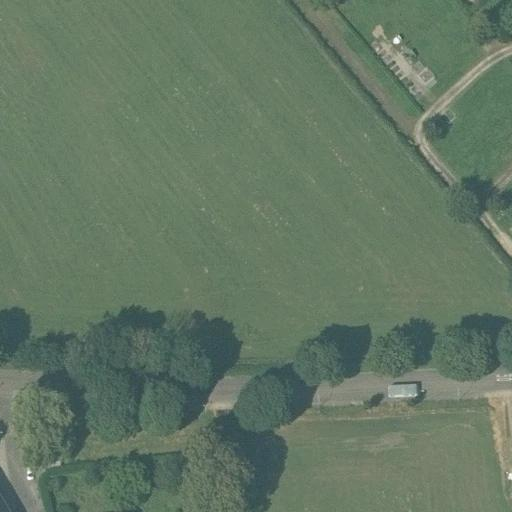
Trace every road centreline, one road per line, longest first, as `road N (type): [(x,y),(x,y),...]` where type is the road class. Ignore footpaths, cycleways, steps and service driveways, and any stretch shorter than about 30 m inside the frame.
road 1 (residential): [(511,378),(217,392),(2,383)]
road 2 (residential): [(31,511),(2,383)]
